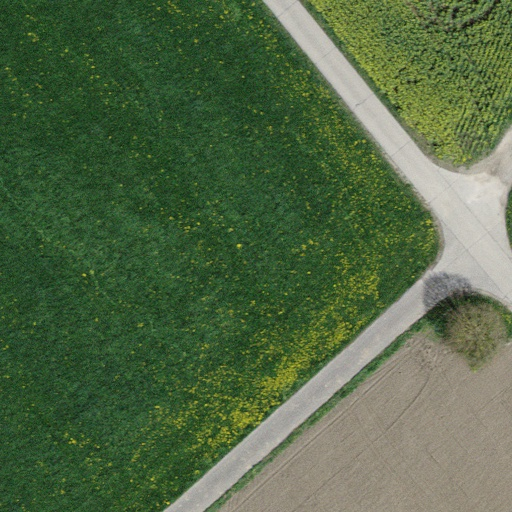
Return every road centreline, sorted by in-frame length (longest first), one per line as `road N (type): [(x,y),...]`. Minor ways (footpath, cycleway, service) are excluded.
road 1 (track): [(187,511),(466,261),(511,159)]
road 2 (unclassified): [(261,0),(511,312)]
